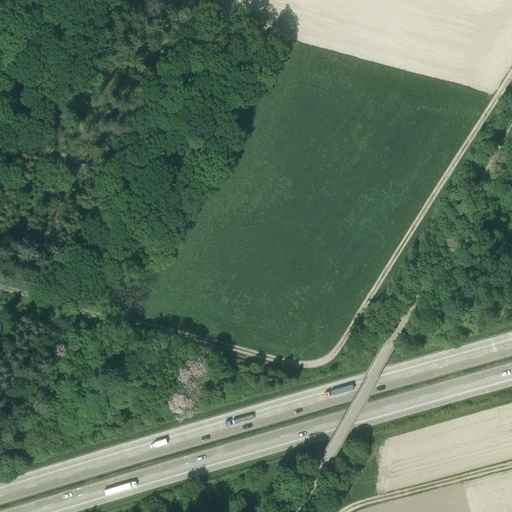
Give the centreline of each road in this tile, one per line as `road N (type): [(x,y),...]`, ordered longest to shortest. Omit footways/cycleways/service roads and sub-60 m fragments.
road 1 (track): [(511,72),(322,372),(0,287)]
road 2 (motorway): [(511,349),(0,496)]
road 3 (motorway): [(29,511),(511,371)]
road 4 (unclassified): [(296,511),(511,136)]
road 5 (track): [(342,511),(511,464)]
